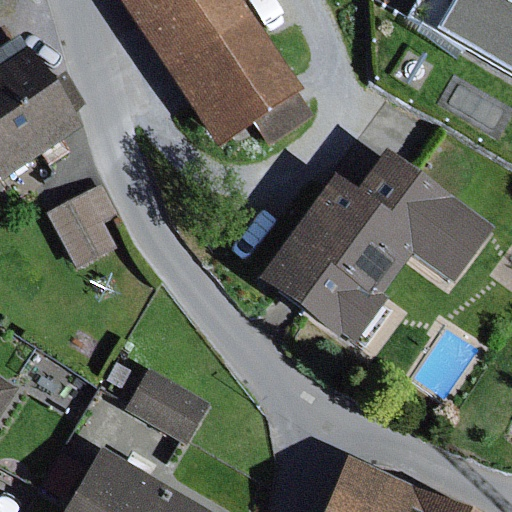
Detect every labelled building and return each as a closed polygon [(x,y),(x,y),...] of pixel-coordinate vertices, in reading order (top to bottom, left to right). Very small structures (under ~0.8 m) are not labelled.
[(234,0),(110,0),(216,152),(300,95),(234,0)] [(511,0),(416,0),(406,19),(511,80),(511,0)] [(0,182),(77,132),(16,41),(0,51),(0,182)] [(329,174),(245,287),(343,359),(382,307),(375,302),(407,259),(449,290),(491,234),(380,152),(352,190),(329,174)] [(100,188),(45,216),(74,274),(117,252),(102,223),(115,217),(100,188)] [(208,407),(147,372),(123,414),(184,449),(208,407)] [(0,417),(15,394),(0,384),(0,417)] [(197,511),(97,453),(62,511),(197,511)] [(453,511),(344,463),(321,511),(453,511)]
